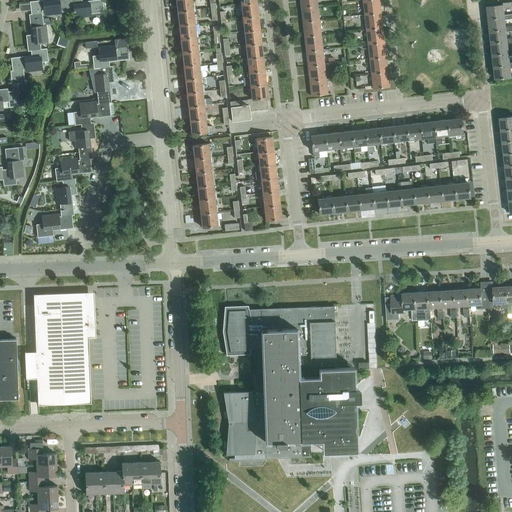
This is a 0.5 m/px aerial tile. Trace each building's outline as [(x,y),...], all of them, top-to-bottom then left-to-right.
[(66,5),(66,0),(50,0),(50,1),(43,2),(42,0),(41,0),(30,1),(31,14),(42,13),(44,13),(44,15),(61,13),(61,11),(67,11),(66,5)] [(102,0),(93,0),(89,0),(89,2),(82,3),(81,0),(66,0),(66,5),(67,11),(73,10),(74,17),(91,15),(91,13),(104,12),(102,0)] [(192,0),(176,0),(177,11),(193,9),(192,0)] [(381,13),(379,0),(362,0),(364,14),(381,13)] [(258,15),(257,2),(241,4),(243,17),(258,15)] [(503,4),(487,6),(488,19),(505,17),(504,15),(503,7),(511,6),(511,2),(502,3),(503,4)] [(319,20),(318,5),(301,7),(302,22),(319,20)] [(110,8),(112,24),(121,23),(119,7),(110,8)] [(195,23),(193,9),(177,11),(179,24),(195,23)] [(43,25),(42,13),(31,14),(29,14),(31,27),(32,27),(33,34),(26,35),(28,51),(31,50),(41,49),(40,43),(47,42),(45,25),(43,25)] [(383,27),(381,13),(364,14),(366,29),(383,27)] [(511,13),(504,15),(505,17),(488,19),(490,31),(506,29),(506,27),(505,19),(511,18),(511,13)] [(260,29),(258,15),(243,17),(244,31),(260,29)] [(321,34),(319,20),(302,22),(304,36),(321,34)] [(196,36),(195,23),(179,24),(181,38),(196,36)] [(511,25),(506,27),(506,29),(490,31),(491,42),(507,41),(507,39),(506,31),(511,30),(511,25)] [(384,42),(383,27),(366,29),(367,44),(384,42)] [(261,43),(260,29),(244,31),(246,44),(261,43)] [(323,49),(321,34),(304,36),(306,51),(323,49)] [(198,50),(196,36),(181,38),(182,52),(198,50)] [(511,37),(507,39),(507,41),(491,42),(492,54),(509,53),(508,50),(508,43),(511,42),(511,37)] [(386,57),(384,42),(367,44),(369,59),(386,57)] [(263,56),(261,43),(246,44),(247,58),(263,56)] [(94,68),(100,68),(100,67),(110,66),(109,66),(109,59),(116,58),(116,60),(129,59),(128,46),(115,47),(115,45),(98,47),(99,55),(92,55),(94,68)] [(47,48),(41,49),(31,50),(32,57),(24,58),(24,56),(11,58),(12,70),(23,69),(25,69),(25,71),(42,69),(42,62),(48,61),(47,48)] [(324,58),(323,49),(306,51),(307,66),(324,64),(329,63),(329,58),(324,58)] [(199,64),(198,50),(182,52),(184,65),(199,64)] [(511,54),(511,50),(508,50),(509,53),(492,54),(494,66),(510,64),(510,62),(509,55),(511,54)] [(264,70),(263,56),(247,58),(249,72),(264,70)] [(388,71),(386,57),(369,59),(371,73),(388,71)] [(511,62),(510,62),(510,64),(494,66),(495,79),(511,77),(510,67),(511,66),(511,62)] [(201,77),(199,64),(184,65),(185,79),(201,77)] [(326,78),(324,64),(307,66),(309,80),(326,78)] [(112,66),(109,66),(110,66),(100,67),(100,68),(100,74),(93,74),(95,91),(97,91),(98,103),(98,104),(109,102),(109,103),(111,102),(110,89),(108,90),(107,82),(114,82),(112,66)] [(25,81),(23,69),(12,70),(10,70),(12,83),(14,83),(14,90),(8,91),(8,101),(9,107),(22,106),(21,99),(29,98),(27,81),(25,81)] [(266,83),(264,70),(249,72),(250,85),(266,83)] [(389,86),(388,71),(371,73),(372,88),(389,86)] [(202,91),(201,77),(185,79),(187,93),(202,91)] [(328,94),(326,78),(309,80),(311,96),(328,94)] [(268,97),(266,83),(250,85),(252,99),(254,99),(260,98),(266,97),(268,97)] [(8,101),(8,91),(7,88),(0,89),(0,109),(3,109),(2,102),(8,101)] [(204,105),(202,91),(187,93),(188,106),(204,105)] [(111,115),(109,103),(109,102),(98,104),(98,103),(96,104),(96,102),(79,104),(80,111),(73,112),(75,125),(81,124),(91,122),(90,115),(97,115),(97,117),(111,115)] [(251,119),(250,111),(249,105),(246,105),(246,103),(241,103),(242,106),(231,107),(232,121),(251,119)] [(205,118),(204,105),(188,106),(190,120),(205,118)] [(511,116),(500,118),(501,130),(511,128),(511,116)] [(207,132),(205,118),(190,120),(191,134),(207,132)] [(462,133),(461,118),(447,119),(448,135),(462,133)] [(448,135),(447,119),(433,121),(435,136),(436,142),(441,142),(441,136),(448,135)] [(435,136),(433,121),(420,122),(421,138),(435,136)] [(94,122),(91,122),(81,124),(82,130),(68,131),(70,141),(75,141),(76,148),(78,147),(79,160),(90,159),(92,159),(91,145),(89,146),(88,139),(96,138),(94,122)] [(421,138),(420,122),(406,124),(408,140),(421,138)] [(408,140),(406,124),(392,126),(394,141),(408,140)] [(394,141),(392,126),(379,127),(381,143),(394,141)] [(381,143),(379,127),(365,129),(367,144),(368,152),(374,151),(374,144),(381,143)] [(511,128),(501,130),(502,142),(511,140),(511,128)] [(367,144),(365,129),(352,130),(353,146),(354,150),(359,149),(358,147),(360,147),(359,145),(367,144)] [(353,146),(352,130),(338,132),(340,148),(353,146)] [(340,148),(338,132),(324,134),(326,149),(340,148)] [(326,149),(324,134),(311,135),(312,151),(326,149)] [(272,136),(256,138),(252,138),(253,144),(257,144),(258,152),(274,150),(272,136)] [(511,140),(502,142),(504,154),(511,153),(511,140)] [(208,143),(193,145),(194,158),(210,157),(208,143)] [(9,168),(2,169),(3,179),(4,185),(16,184),(16,177),(23,177),(21,159),(19,160),(18,147),(5,148),(6,162),(8,161),(9,168)] [(275,163),(274,150),(258,152),(259,165),(275,163)] [(405,163),(405,157),(400,158),(399,151),(395,151),(396,158),(397,164),(405,163)] [(211,170),(210,157),(194,158),(196,172),(211,170)] [(323,172),(323,168),(323,167),(316,168),(315,157),(308,158),(311,174),(323,172)] [(92,171),(90,159),(79,160),(78,160),(77,158),(60,160),(61,167),(55,168),(56,181),(62,180),(72,179),(71,172),(78,171),(79,173),(92,171)] [(277,177),(275,163),(259,165),(261,179),(277,177)] [(213,184),(211,170),(196,172),(197,186),(213,184)] [(278,191),(277,177),(261,179),(257,179),(258,185),(262,185),(263,193),(278,191)] [(75,178),(72,179),(62,180),(63,186),(56,187),(57,204),(59,204),(61,216),(72,215),(74,215),(72,202),(70,202),(70,195),(77,194),(75,178)] [(468,182),(454,183),(456,199),(470,197),(468,182)] [(456,199),(454,183),(440,185),(442,200),(456,199)] [(214,198),(213,184),(197,186),(199,200),(214,198)] [(372,192),(374,208),(388,206),(386,191),(385,185),(372,186),(372,192)] [(442,200),(440,185),(427,186),(429,202),(442,200)] [(429,202),(427,186),(413,188),(415,203),(429,202)] [(415,203),(413,188),(400,189),(401,205),(415,203)] [(401,205),(400,189),(386,191),(388,206),(401,205)] [(280,204),(278,191),(263,193),(264,206),(280,204)] [(374,208),(372,192),(359,194),(360,209),(374,208)] [(360,209),(359,194),(345,195),(347,211),(360,209)] [(347,211),(345,195),(331,197),(333,213),(347,211)] [(333,213),(331,197),(318,198),(319,214),(333,213)] [(216,212),(214,198),(199,200),(200,213),(216,212)] [(281,218),(280,204),(264,206),(266,220),(281,218)] [(218,225),(216,212),(200,213),(202,227),(218,225)] [(73,227),(72,215),(61,216),(59,216),(59,214),(42,216),(43,223),(36,224),(37,237),(53,235),(52,228),(60,227),(60,229),(73,227)] [(239,230),(238,223),(224,224),(225,231),(239,230)] [(2,253),(11,253),(11,241),(3,240),(2,253)] [(508,302),(506,286),(493,287),(493,291),(487,292),(488,308),(500,307),(500,308),(508,308),(507,302),(508,302)] [(488,308),(487,292),(481,292),(481,288),(468,289),(469,305),(476,304),(476,309),(488,308)] [(469,305),(468,289),(455,290),(456,306),(463,305),(464,317),(470,316),(469,305)] [(456,306),(455,290),(442,291),(443,307),(450,306),(451,318),(457,317),(456,306)] [(430,307),(429,291),(416,292),(417,308),(424,308),(425,319),(431,319),(430,307)] [(443,307),(442,291),(429,291),(430,307),(437,307),(438,319),(444,318),(443,307)] [(417,308),(416,292),(402,293),(403,297),(385,298),(386,318),(399,318),(399,312),(404,312),(404,309),(411,309),(412,320),(418,320),(417,308)] [(26,352),(25,352),(26,378),(37,378),(38,404),(91,402),(88,337),(96,337),(95,310),(87,310),(87,297),(47,298),(47,293),(34,294),(36,358),(26,358),(26,352)] [(252,391),(223,392),(226,423),(226,454),(234,454),(234,457),(229,458),(229,461),(240,461),(240,459),(263,458),(263,459),(265,458),(266,458),(267,458),(277,458),(278,458),(311,457),(311,453),(311,452),(310,439),(322,439),(322,451),(357,450),(355,400),(361,400),(361,387),(355,388),(355,384),(354,360),(352,360),(336,361),(336,354),(336,349),(335,325),(335,320),(334,320),(334,306),(248,309),(248,305),(225,306),(223,330),(227,354),(252,353),(253,342),(262,342),(263,393),(253,394),(252,391)] [(377,367),(375,323),(367,323),(369,362),(369,366),(369,368),(377,367)] [(0,399),(18,399),(16,339),(0,339),(0,399)] [(497,343),(492,343),(492,354),(507,353),(506,343),(500,344),(500,345),(497,345),(497,343)] [(11,445),(0,446),(1,466),(7,466),(8,474),(17,473),(17,459),(12,459),(11,445)] [(36,458),(36,465),(56,464),(56,453),(43,454),(42,448),(28,449),(28,459),(36,458)] [(151,483),(150,461),(141,462),(141,483),(142,483),(142,489),(151,488),(151,483)] [(159,461),(150,461),(151,483),(160,483),(159,461)] [(132,484),(131,462),(122,462),(122,470),(123,484),(132,484)] [(141,483),(141,462),(131,462),(132,484),(141,483)] [(57,475),(56,464),(36,465),(37,471),(29,472),(29,481),(44,481),(43,476),(57,475)] [(122,470),(113,471),(114,493),(124,492),(123,484),(122,470)] [(96,493),(95,471),(85,472),(86,494),(96,493)] [(105,493),(104,471),(95,471),(96,493),(105,493)] [(114,493),(113,471),(104,471),(105,493),(114,493)] [(44,486),(44,481),(29,481),(29,491),(37,491),(38,497),(58,496),(57,485),(44,486)] [(58,508),(58,496),(38,497),(38,504),(30,504),(30,511),(44,511),(45,508),(58,508)]
